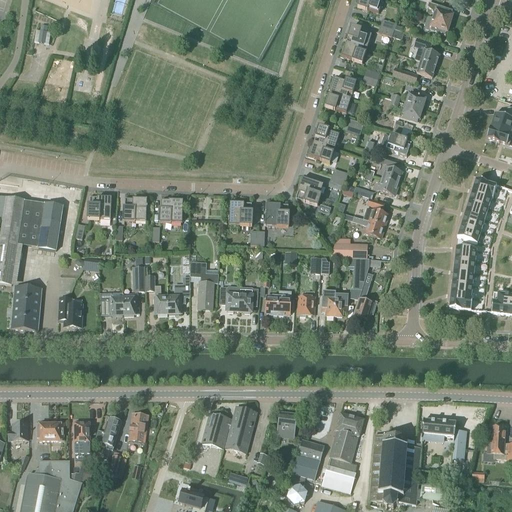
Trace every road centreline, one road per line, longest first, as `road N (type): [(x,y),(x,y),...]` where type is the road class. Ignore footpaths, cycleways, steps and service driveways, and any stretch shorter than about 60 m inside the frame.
road 1 (residential): [(0,396),(511,401)]
road 2 (residential): [(0,171),(272,190),(287,180),(345,0)]
road 3 (residential): [(0,346),(412,342)]
road 4 (residential): [(412,342),(414,249),(444,150)]
road 5 (residential): [(444,150),(492,5)]
